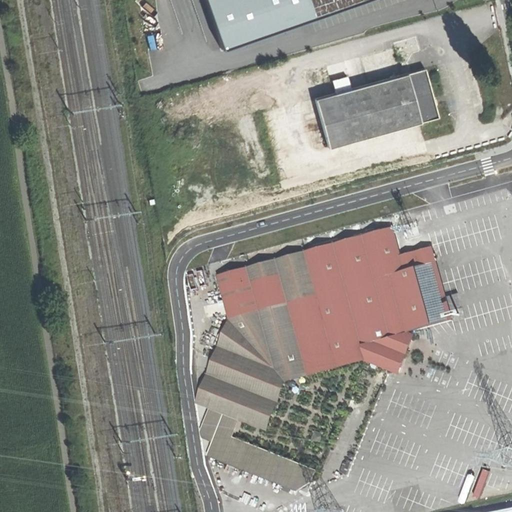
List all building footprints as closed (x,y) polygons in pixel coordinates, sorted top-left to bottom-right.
[(202,0),(219,48),(310,16),(355,0),(202,0)] [(426,69),(317,100),(330,148),(439,117),(426,69)] [(511,224),(479,233),(499,308),(511,304),(511,224)] [(214,274),(226,318),(214,346),(273,369),(300,363),(304,376),(361,360),(368,363),(393,372),(401,354),(408,337),(400,333),(447,320),(437,282),(428,248),(395,257),(388,229),(214,274)] [(262,432),(281,381),(304,376),(300,363),(273,369),(214,346),(192,405),(205,410),(195,436),(209,441),(203,457),(302,495),(307,481),(311,472),(226,439),(233,421),(262,432)]
